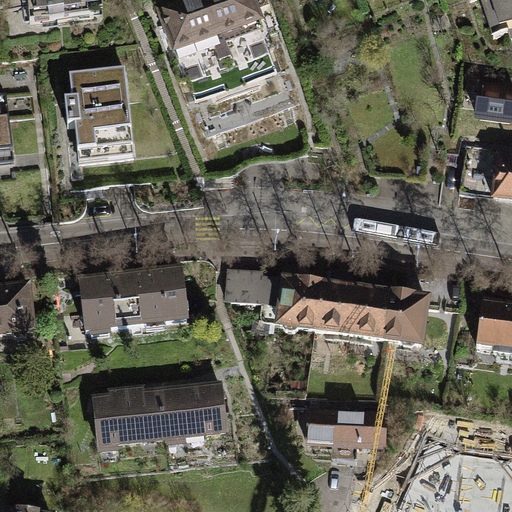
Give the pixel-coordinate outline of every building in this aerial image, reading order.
[(27,0),(29,25),(93,19),(91,0),(27,0)] [(175,50),(216,35),(203,0),(176,0),(178,3),(161,9),(175,50)] [(203,0),(216,35),(258,21),(251,0),(203,0)] [(511,0),(482,0),(494,38),(511,32),(511,0)] [(124,71),(69,77),(72,102),(65,102),(67,129),(74,128),(77,156),(132,150),(124,71)] [(511,93),(480,88),(473,128),(511,134),(511,93)] [(0,166),(13,165),(6,97),(0,97),(0,166)] [(461,197),(491,202),(497,160),(501,160),(502,153),(468,148),(461,197)] [(490,211),(511,213),(511,161),(501,160),(497,160),(491,202),(490,211)] [(117,280),(80,284),(85,332),(185,321),(180,274),(131,279),(131,276),(116,277),(117,280)] [(275,340),(309,344),(316,290),(283,285),(275,340)] [(28,288),(0,290),(0,336),(33,334),(28,288)] [(309,344),(348,349),(355,295),(316,290),(309,344)] [(348,349),(387,355),(394,300),(355,295),(348,349)] [(430,305),(394,300),(387,355),(423,360),(430,305)] [(477,350),(511,355),(511,310),(484,307),(477,350)] [(83,353),(82,339),(63,340),(65,354),(83,353)] [(221,390),(161,396),(165,439),(225,433),(221,390)] [(99,446),(165,439),(161,396),(142,398),(141,391),(109,395),(110,401),(94,403),(99,446)] [(382,419),(305,414),(303,446),(380,451),(382,419)] [(501,511),(511,470),(511,443),(421,421),(400,511),(501,511)]
